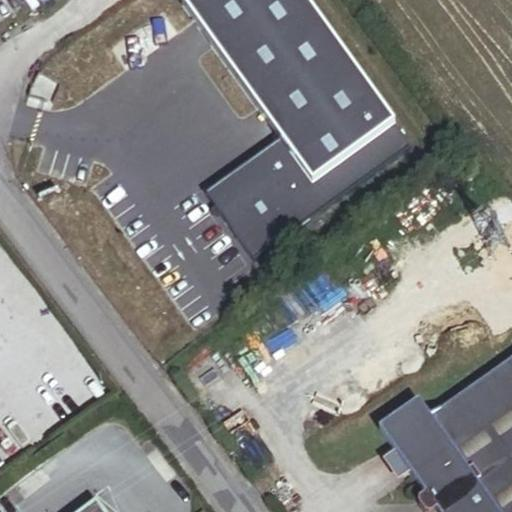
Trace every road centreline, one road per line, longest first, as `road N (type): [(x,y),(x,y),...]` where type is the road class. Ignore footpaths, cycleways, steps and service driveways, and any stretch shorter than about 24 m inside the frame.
road 1 (residential): [(240,511),(0,194)]
road 2 (residential): [(0,75),(101,9)]
